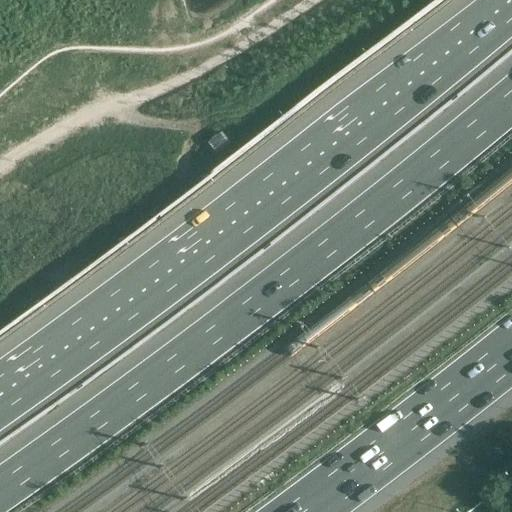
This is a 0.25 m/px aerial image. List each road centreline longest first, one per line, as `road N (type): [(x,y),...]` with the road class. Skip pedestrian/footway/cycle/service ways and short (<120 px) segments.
road 1 (motorway): [(511,13),(166,292),(0,410)]
road 2 (motorway): [(511,99),(381,207),(0,488)]
road 3 (motorway): [(299,511),(511,347)]
road 4 (track): [(118,103),(160,92),(311,0)]
road 5 (track): [(118,103),(0,166)]
